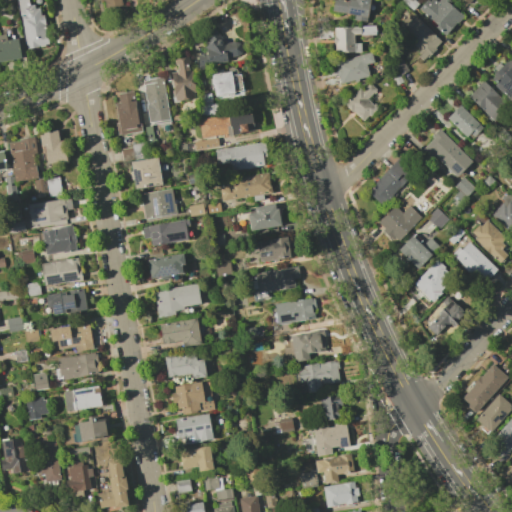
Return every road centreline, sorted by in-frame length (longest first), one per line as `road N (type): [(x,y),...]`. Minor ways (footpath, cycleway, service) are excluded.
road 1 (residential): [(69,0),(152,511)]
road 2 (tertiary): [(286,32),(321,190),(350,271),(417,408)]
road 3 (residential): [(321,190),(346,176),(511,6)]
road 4 (tertiary): [(0,105),(81,72),(194,0)]
